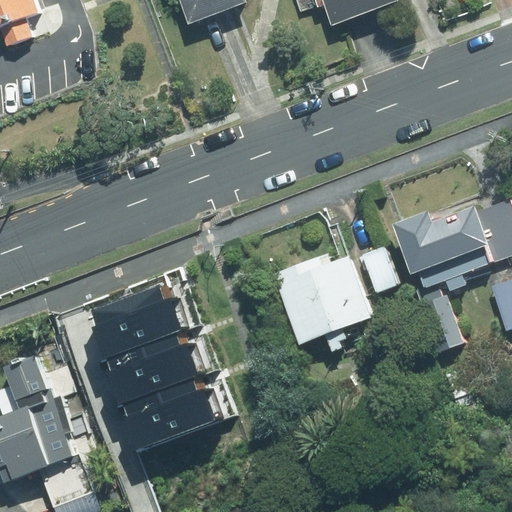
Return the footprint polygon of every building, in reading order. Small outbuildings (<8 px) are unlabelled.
[(0,0),(0,37),(7,35),(13,49),(49,35),(44,20),(56,16),(50,0),(0,0)] [(193,0),(201,20),(253,1),(252,0),(193,0)] [(326,0),(337,29),(404,5),(402,0),(326,0)] [(442,224),(438,212),(399,226),(418,277),(426,274),(430,285),(417,290),(441,353),(468,343),(449,292),(472,284),(469,275),(511,259),(511,203),(510,199),(442,224)] [(366,256),(381,294),(404,285),(388,247),(366,256)] [(277,275),(304,347),(378,319),(354,257),(337,264),(333,254),(277,275)] [(182,277),(100,307),(152,445),(234,414),(182,277)] [(511,281),(495,287),(511,332),(511,331),(511,281)] [(0,421),(0,457),(10,484),(45,470),(58,505),(96,490),(44,352),(10,364),(28,411),(0,421)]
